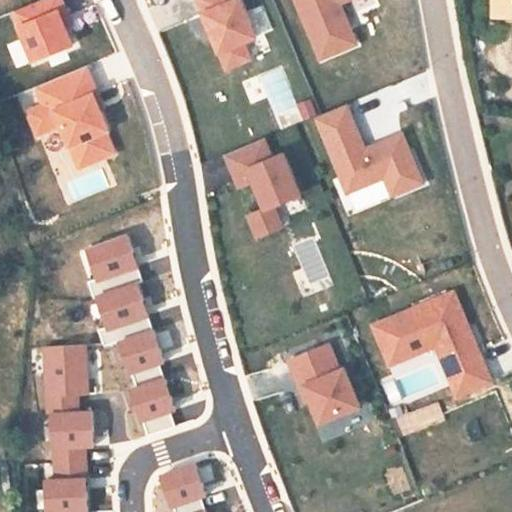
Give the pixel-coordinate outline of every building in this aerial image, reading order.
[(70,8),(66,0),(41,0),(14,11),(36,64),(78,47),(63,11),(70,8)] [(261,40),(244,0),(195,0),(226,73),(256,61),(249,45),(261,40)] [(296,0),(322,62),(361,46),(345,6),(358,0),(296,0)] [(511,0),(494,0),(494,15),(511,15),(511,0)] [(66,171),(99,159),(91,139),(110,132),(85,67),(34,86),(66,171)] [(434,111),(449,105),(446,90),(428,97),(434,111)] [(347,106),(318,118),(349,193),(383,178),(393,201),(428,187),(405,133),(366,149),(347,106)] [(276,160),(266,135),(224,153),(240,189),(253,184),(266,214),(305,198),(287,155),(276,160)] [(457,288),(371,323),(390,369),(438,349),(459,400),(497,384),(457,288)] [(333,345),(292,361),(319,427),(365,408),(348,368),(343,370),(333,345)]
